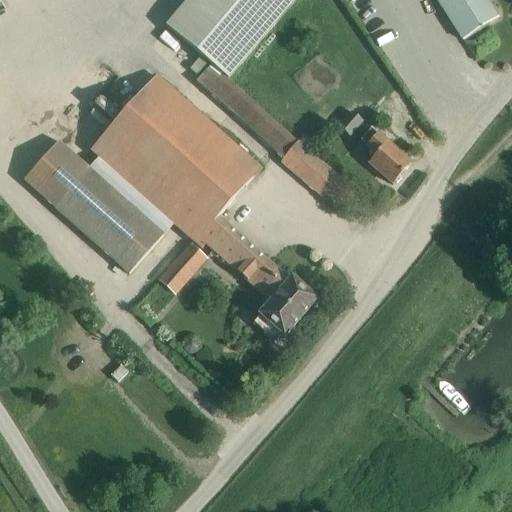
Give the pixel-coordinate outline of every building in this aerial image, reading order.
[(296,0),(186,0),(165,26),(228,80),(296,0)] [(436,0),(463,41),(464,42),(487,27),(498,20),(498,19),(485,0),(436,0)] [(503,44),(490,25),(465,42),(477,61),(503,44)] [(196,83),(273,152),(283,160),(280,163),(323,199),(325,196),(342,210),(352,199),(354,197),(337,182),(339,179),(297,143),(210,66),(196,83)] [(218,216),(261,168),(157,76),(90,152),(98,159),(173,225),(194,244),(218,216)] [(350,137),(363,122),(351,112),(338,127),(350,137)] [(369,164),(393,186),(412,165),(371,129),(360,141),(367,147),(366,148),(376,156),(369,164)] [(164,235),(89,169),(59,142),(23,182),(128,276),(164,235)] [(289,279),(268,260),(218,216),(194,244),(201,250),(205,246),(269,303),(257,316),(283,339),(318,300),(291,277),(289,279)] [(158,282),(174,296),(205,261),(190,247),(158,282)] [(201,347),(199,340),(194,335),(186,336),(182,342),(183,350),(189,354),(196,353),(201,347)]
